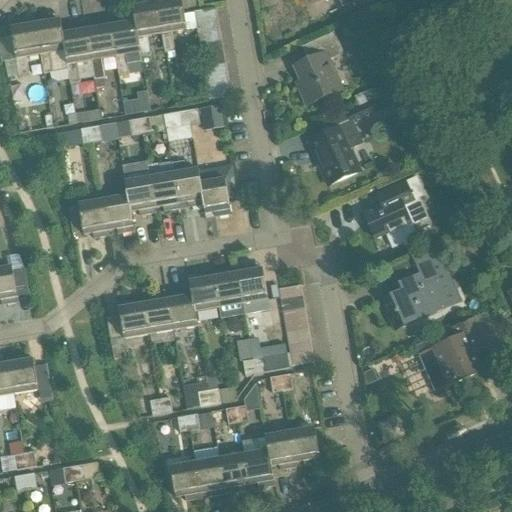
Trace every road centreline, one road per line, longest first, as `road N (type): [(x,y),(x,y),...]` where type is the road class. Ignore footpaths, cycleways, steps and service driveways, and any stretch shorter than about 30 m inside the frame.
road 1 (residential): [(278,237),(125,267),(42,329),(0,336)]
road 2 (residential): [(376,489),(324,258),(278,237)]
road 3 (residential): [(278,237),(237,0)]
road 4 (residential): [(376,489),(511,429)]
